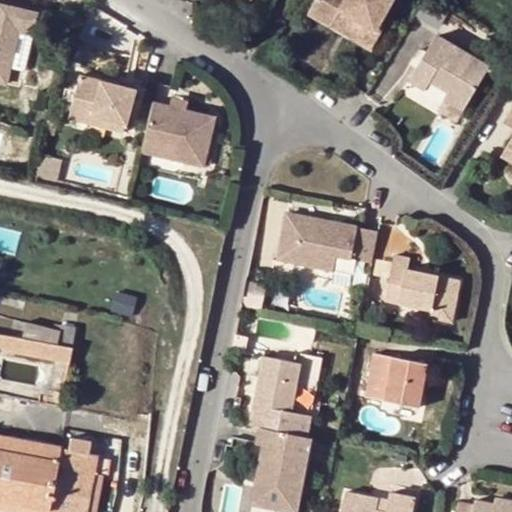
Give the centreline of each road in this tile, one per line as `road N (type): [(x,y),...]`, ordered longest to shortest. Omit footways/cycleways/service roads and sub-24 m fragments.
road 1 (residential): [(125,0),(268,92),(186,511)]
road 2 (residential): [(155,511),(194,292),(180,250),(156,224),(0,184)]
